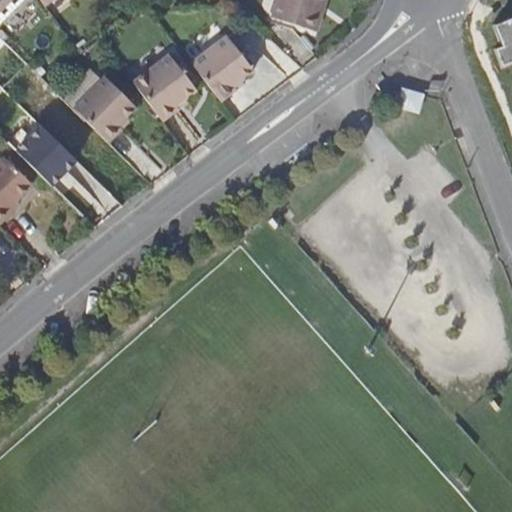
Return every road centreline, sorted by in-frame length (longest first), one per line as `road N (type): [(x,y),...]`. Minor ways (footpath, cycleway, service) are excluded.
road 1 (residential): [(0,334),(375,44),(413,0)]
road 2 (residential): [(428,0),(511,221)]
